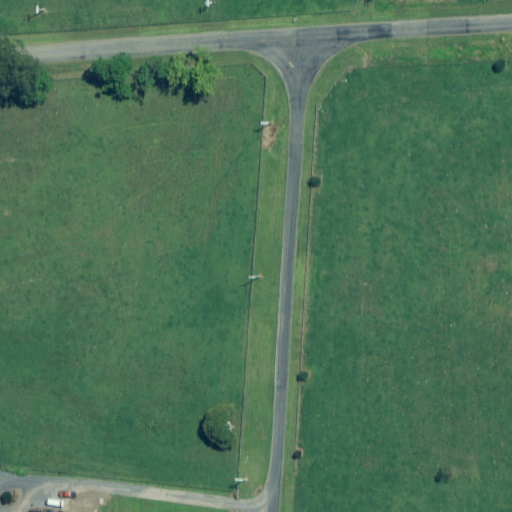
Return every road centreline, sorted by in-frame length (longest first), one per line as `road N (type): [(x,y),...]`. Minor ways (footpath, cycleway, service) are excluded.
road 1 (unclassified): [(265,511),(303,35)]
road 2 (unclassified): [(0,61),(303,35)]
road 3 (unclassified): [(303,35),(511,26)]
